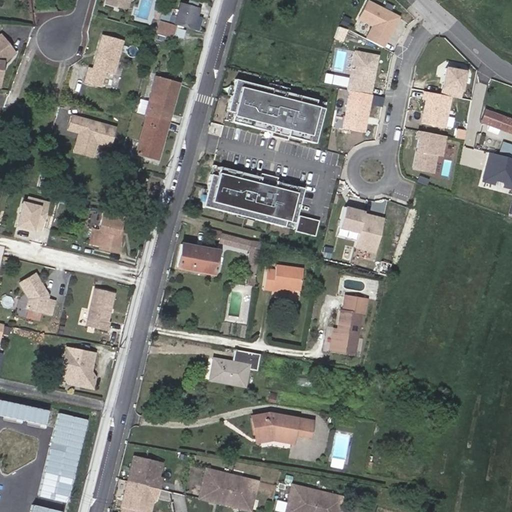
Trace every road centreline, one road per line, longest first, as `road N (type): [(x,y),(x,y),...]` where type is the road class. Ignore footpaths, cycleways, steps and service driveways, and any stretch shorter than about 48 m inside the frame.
road 1 (residential): [(96,511),(231,0)]
road 2 (unknown): [(144,324),(300,352),(325,345)]
road 3 (unknown): [(9,105),(33,43),(51,33),(61,38),(50,112)]
road 4 (unknown): [(121,412),(0,385)]
road 5 (residential): [(511,73),(482,63),(419,0)]
